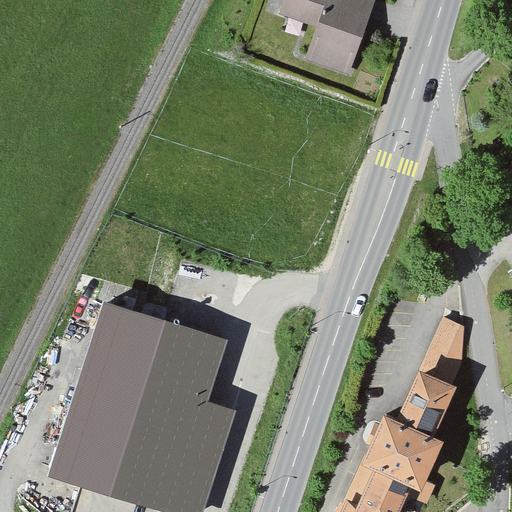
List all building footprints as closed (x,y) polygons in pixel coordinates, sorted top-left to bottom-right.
[(274,0),(269,17),(311,30),(320,0),(274,0)] [(300,64),(346,78),(368,7),(345,0),(320,0),(311,30),(300,64)] [(86,302),(33,479),(143,511),(200,511),(231,414),(199,404),(217,342),(86,302)] [(443,317),(398,421),(435,438),(457,387),(453,385),(461,361),(464,326),(443,317)] [(384,415),(361,464),(374,470),(421,492),(443,442),(435,438),(398,421),(384,415)] [(353,511),(399,511),(411,489),(374,470),(358,504),(353,511)] [(353,511),(358,504),(347,499),(340,511),(353,511)]
